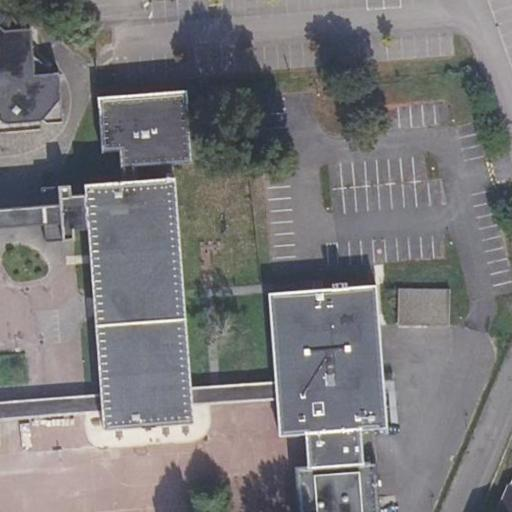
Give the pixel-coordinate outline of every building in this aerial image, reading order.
[(0,120),(5,124),(50,121),(50,125),(62,124),(59,75),(52,75),(32,58),(30,30),(14,30),(0,17),(0,120)] [(194,408),(191,388),(182,266),(176,178),(139,180),(137,165),(194,160),(188,87),(97,94),(102,150),(119,149),(121,181),(86,184),(87,194),(71,195),(70,186),(41,188),(43,207),(30,208),(31,225),(44,224),(46,243),(74,241),(74,231),(90,230),(102,394),(104,413),(105,429),(195,422),(194,408)] [(0,227),(31,225),(30,208),(0,209),(0,227)] [(269,294),(276,381),(278,401),(281,436),(305,435),(307,465),(296,467),(299,511),(381,511),(376,430),(387,429),(375,286),(349,288),(348,283),(333,283),(334,289),(269,294)] [(446,323),(448,286),(396,285),(394,321),(446,323)] [(278,401),(276,381),(232,386),(191,388),(194,408),(278,401)] [(0,419),(104,413),(102,394),(0,401),(0,419)] [(511,511),(511,483),(498,511),(511,511)]
